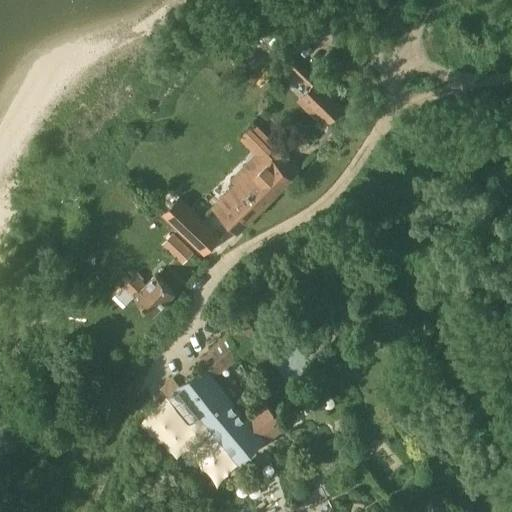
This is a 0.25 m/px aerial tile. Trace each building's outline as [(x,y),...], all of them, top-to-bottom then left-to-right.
[(320,80),(305,94),(330,121),(345,107),(320,80)] [(263,159),(241,180),(263,202),(299,168),(277,145),(255,124),(241,137),(263,159)] [(334,132),(326,140),(333,147),(341,139),(334,132)] [(241,180),(213,207),(235,229),(263,202),(241,180)] [(179,197),(164,212),(205,252),(219,237),(179,197)] [(172,230),(161,242),(183,262),(194,249),(172,230)] [(124,285),(134,295),(153,314),(175,292),(157,273),(146,284),(136,273),(124,285)] [(181,386),(169,397),(190,422),(202,412),(240,456),(263,437),(261,435),(281,418),(268,403),(248,419),(211,376),(243,349),(256,364),(277,346),(266,333),(262,336),(248,319),(229,335),(227,332),(207,349),(209,351),(199,360),(204,366),(180,385),(181,386)]
